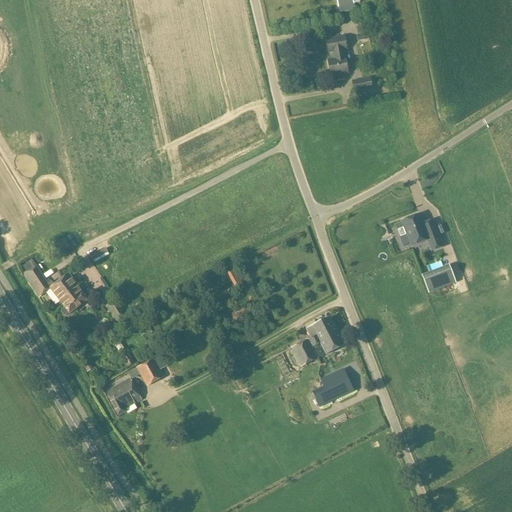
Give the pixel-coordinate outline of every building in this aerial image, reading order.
[(336,0),(338,8),(354,5),(353,0),(336,0)] [(334,56),(345,54),(344,50),(347,49),(345,37),(326,40),(328,53),(333,52),(334,56)] [(345,54),(334,56),(334,59),(328,61),(331,76),(348,73),(345,54)] [(352,81),(354,93),(373,90),(371,77),(352,81)] [(432,251),(442,247),(436,231),(427,235),(419,215),(402,222),(412,246),(428,239),(432,251)] [(61,252),(69,248),(65,240),(57,244),(61,252)] [(99,267),(110,260),(106,253),(95,260),(99,267)] [(22,274),(38,299),(47,293),(56,305),(60,302),(64,307),(68,304),(65,297),(73,291),(71,284),(74,282),(69,274),(55,285),(52,281),(48,284),(32,260),(27,264),(29,266),(26,268),(28,271),(25,272),(22,274)] [(449,265),(422,275),(429,294),(456,283),(449,265)] [(64,307),(65,308),(61,310),(61,312),(64,316),(66,316),(69,314),(70,314),(88,300),(74,282),(71,284),(73,291),(65,297),(68,304),(64,307)] [(107,306),(117,322),(127,316),(117,300),(107,306)] [(330,317),(312,327),(306,330),(310,338),(291,348),(301,368),(318,359),(313,349),(321,345),(326,355),(344,345),(330,317)] [(128,366),(133,363),(129,356),(124,359),(128,366)] [(136,368),(147,387),(165,377),(154,358),(136,368)] [(347,377),(346,377),(324,387),(313,393),(320,407),(354,391),(347,377)] [(126,412),(125,409),(141,400),(130,379),(105,393),(118,417),(126,412)]
